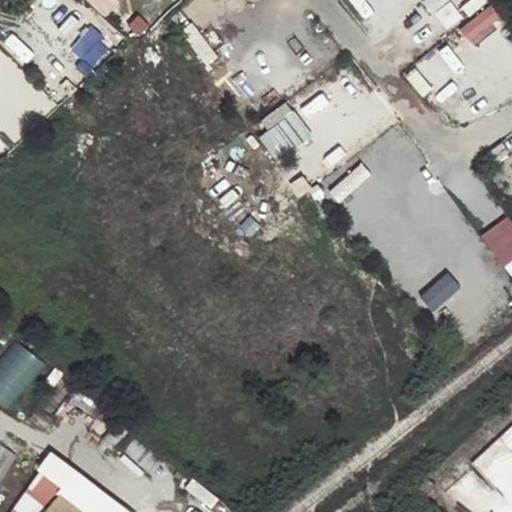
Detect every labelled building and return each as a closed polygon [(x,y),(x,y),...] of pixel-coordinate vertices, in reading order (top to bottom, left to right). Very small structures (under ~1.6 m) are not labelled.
[(90,0),(98,8),(106,0),(90,0)] [(499,262),(511,253),(511,220),(508,213),(480,230),(499,262)] [(24,340),(0,368),(0,395),(12,405),(49,361),(24,340)] [(0,443),(0,482),(18,455),(0,443)] [(89,511),(73,499),(63,511),(89,511)]
